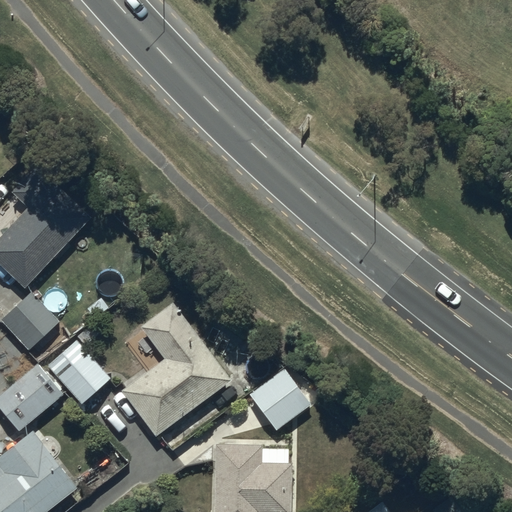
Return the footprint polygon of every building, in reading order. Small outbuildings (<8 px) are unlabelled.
[(31,207),(0,239),(0,262),(27,288),(94,219),(39,166),(15,191),(31,207)] [(9,312),(38,344),(61,322),(33,291),(9,312)] [(159,438),(235,381),(176,304),(136,334),(159,365),(123,393),(158,439),(159,438)] [(79,340),(49,366),(56,374),(54,375),(64,387),(67,384),(84,404),(113,378),(79,340)] [(0,401),(0,404),(21,431),(59,401),(67,412),(78,404),(66,389),(63,392),(44,368),(0,401)] [(313,405),(287,370),(253,395),(278,430),(313,405)] [(0,511),(49,511),(80,489),(36,431),(0,458),(0,463),(0,511)] [(217,445),(216,511),(293,511),(294,463),(290,463),(291,450),(265,449),(265,445),(217,445)] [(391,511),(384,502),(369,511),(391,511)]
